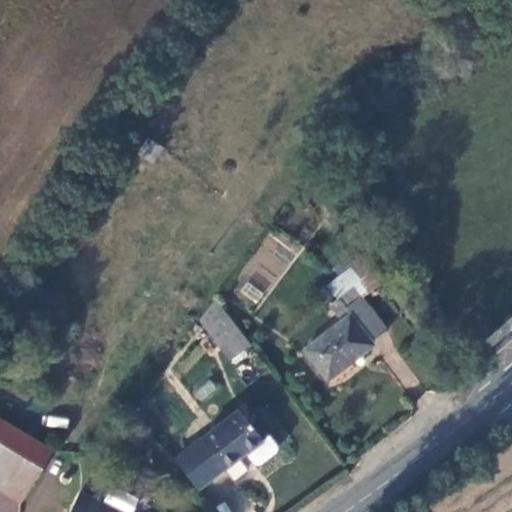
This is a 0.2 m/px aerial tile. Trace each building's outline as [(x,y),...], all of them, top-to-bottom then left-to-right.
[(343,319),(306,348),(328,377),(374,343),(372,341),(390,327),(355,284),(329,303),(343,319)] [(230,358),(250,343),(215,297),(199,317),(230,358)] [(202,436),(223,466),(244,451),(252,462),(257,463),(275,451),(275,445),(267,434),(261,438),(239,408),(202,436)] [(0,416),(0,485),(23,499),(54,448),(0,416)] [(121,511),(83,490),(71,511),(121,511)]
